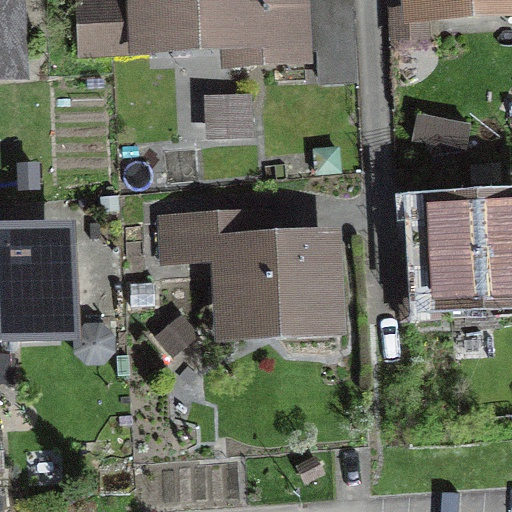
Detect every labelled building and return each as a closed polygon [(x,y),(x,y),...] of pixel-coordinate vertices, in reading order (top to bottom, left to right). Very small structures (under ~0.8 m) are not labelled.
[(0,0),(0,67),(9,67),(5,0),(0,0)] [(112,53),(110,0),(78,0),(77,0),(79,55),(112,53)] [(110,0),(112,53),(149,52),(149,39),(147,39),(145,0),(110,0)] [(145,0),(147,39),(149,39),(226,36),(228,62),(303,58),(300,0),(145,0)] [(360,70),(356,0),(316,0),(319,44),(331,44),(332,71),(360,70)] [(245,134),(244,103),(212,103),(212,135),(245,134)] [(398,261),(402,322),(438,320),(437,300),(511,294),(511,209),(508,209),(507,197),(459,199),(459,212),(431,214),(434,259),(398,261)] [(228,256),(232,328),(326,323),(322,248),(270,250),(268,220),(164,225),(165,259),(228,256)] [(0,247),(0,328),(60,326),(56,245),(0,247)]
